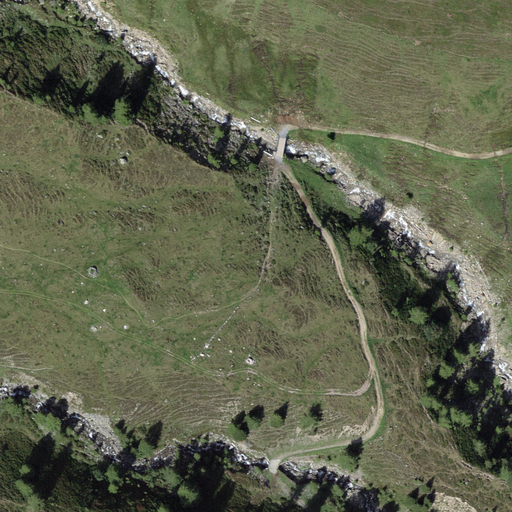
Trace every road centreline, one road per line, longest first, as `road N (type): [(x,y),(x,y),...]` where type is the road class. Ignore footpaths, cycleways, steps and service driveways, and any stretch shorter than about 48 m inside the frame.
road 1 (track): [(279,167),(330,241),(363,321),(378,385),(371,430),(279,457),(281,489),(308,511)]
road 2 (track): [(279,159),(281,130),(288,128),(472,154),(511,151)]
